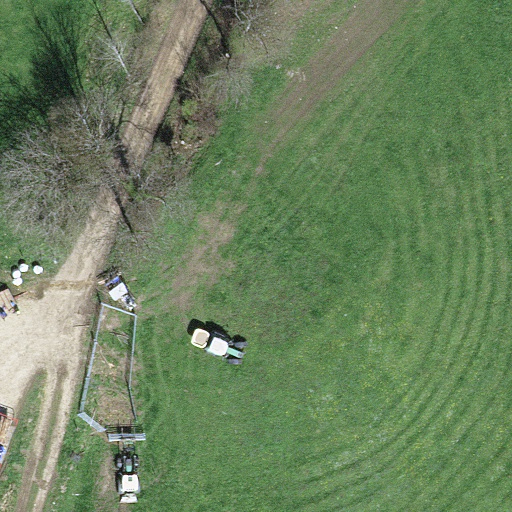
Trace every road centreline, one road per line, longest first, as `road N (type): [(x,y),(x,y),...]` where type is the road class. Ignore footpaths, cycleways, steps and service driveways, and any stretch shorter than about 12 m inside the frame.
road 1 (track): [(191,0),(168,105),(84,265),(20,356),(0,411)]
road 2 (track): [(84,265),(22,511)]
